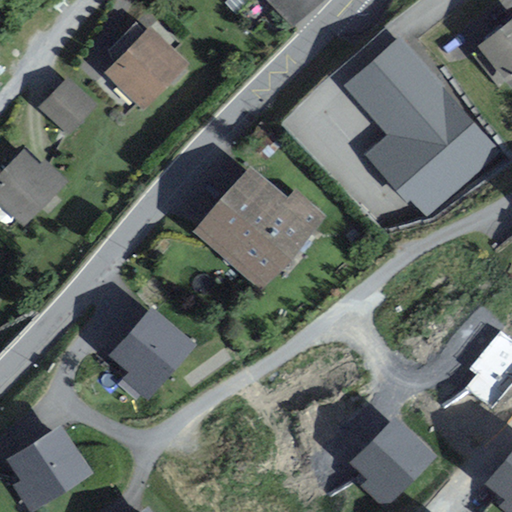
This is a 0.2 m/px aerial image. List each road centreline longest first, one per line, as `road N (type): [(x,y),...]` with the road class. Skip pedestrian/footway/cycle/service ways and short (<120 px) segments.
road 1 (residential): [(92,273),(100,300),(65,361),(70,409),(100,430),(151,436),(259,371),(402,260),(511,199)]
road 2 (tertiary): [(92,273),(141,209),(343,0)]
road 3 (residential): [(0,102),(93,0)]
road 4 (tertiary): [(0,373),(92,273)]
